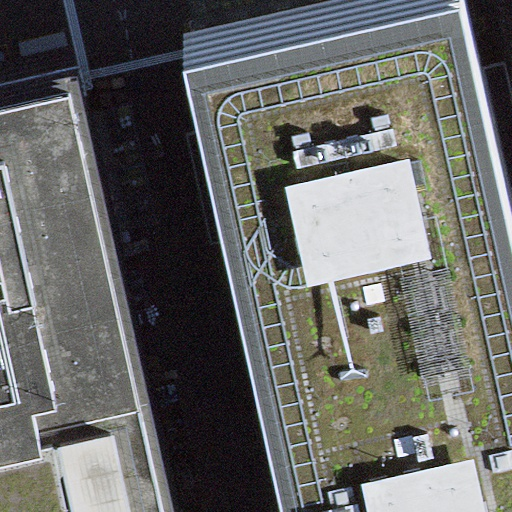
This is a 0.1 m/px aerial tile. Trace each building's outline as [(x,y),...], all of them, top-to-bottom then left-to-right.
[(285,0),(194,20),(216,120),(475,62),(461,0),(285,0)] [(69,49),(0,64),(0,410),(42,401),(38,383),(139,360),(69,49)] [(511,224),(475,62),(216,120),(303,511),(369,511),(511,480),(511,224)] [(173,511),(139,360),(38,383),(42,401),(0,410),(0,511),(173,511)] [(511,511),(511,480),(369,511),(511,511)]
